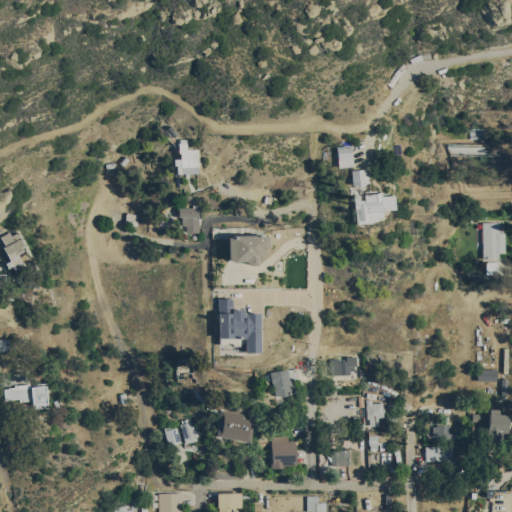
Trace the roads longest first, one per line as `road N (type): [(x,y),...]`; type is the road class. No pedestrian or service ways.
road 1 (residential): [(318,490),(318,254),(306,247),(252,262)]
road 2 (residential): [(413,482),(204,491)]
